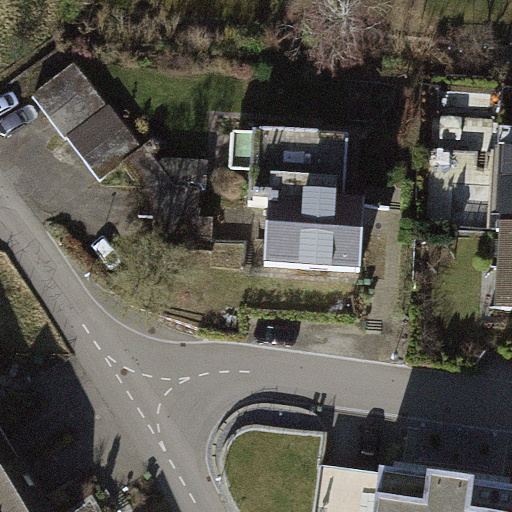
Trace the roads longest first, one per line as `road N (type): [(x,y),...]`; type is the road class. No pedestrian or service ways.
road 1 (residential): [(511,407),(258,371),(190,377),(140,399)]
road 2 (residential): [(0,208),(140,399)]
road 3 (residential): [(140,399),(201,511)]
